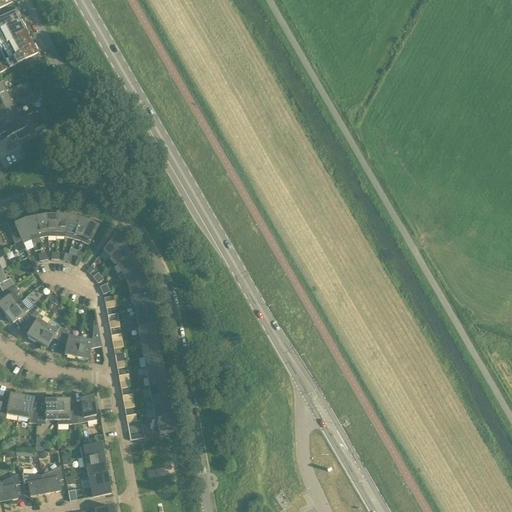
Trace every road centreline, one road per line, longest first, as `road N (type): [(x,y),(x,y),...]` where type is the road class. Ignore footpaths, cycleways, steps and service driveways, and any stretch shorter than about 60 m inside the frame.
road 1 (secondary): [(382,511),(83,0)]
road 2 (unclassified): [(511,420),(268,0)]
road 3 (residential): [(207,511),(166,292),(148,249),(120,213)]
road 4 (residential): [(120,213),(128,184),(27,0)]
road 5 (residential): [(111,378),(98,299),(75,282),(48,279)]
road 6 (residential): [(0,208),(38,194),(66,195),(120,213)]
